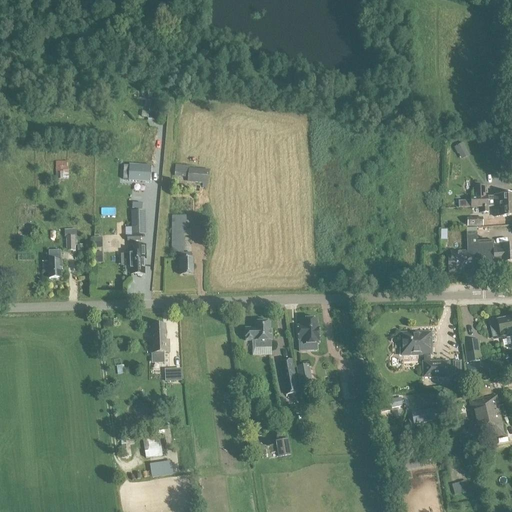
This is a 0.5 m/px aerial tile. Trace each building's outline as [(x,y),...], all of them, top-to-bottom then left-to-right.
[(464,144),(455,149),(458,156),(459,155),(462,154),(465,159),(470,157),(464,144)] [(131,166),(130,182),(150,183),(151,167),(131,166)] [(56,168),(56,181),(63,181),(69,181),(68,168),(63,168),(56,168)] [(494,208),(511,207),(511,197),(494,198),(494,208)] [(476,199),(471,199),(471,209),(476,208),(482,208),(482,209),(488,209),(488,208),(489,208),(494,208),(494,198),(486,198),(485,198),(476,199)] [(511,207),(494,208),(495,219),(511,217),(511,207)] [(132,236),(130,236),(127,236),(127,242),(141,242),(140,236),(146,236),(145,212),(131,212),(132,236)] [(468,228),(483,227),(483,219),(467,219),(468,228)] [(188,232),(169,232),(170,247),(179,247),(180,274),(196,274),(195,246),(188,246),(188,232)] [(472,252),(473,267),(473,278),(500,276),(500,263),(504,263),(504,264),(511,263),(511,247),(503,248),(494,248),(494,242),(478,243),(477,234),(467,235),(467,253),(472,252)] [(75,252),(75,237),(66,238),(67,252),(75,252)] [(135,254),(129,255),(130,267),(131,267),(131,276),(137,276),(138,277),(141,277),(143,275),(144,275),(144,260),(146,260),(145,246),(135,247),(135,254)] [(62,262),(61,262),(61,252),(49,252),(49,263),(48,263),(49,280),(61,279),(61,270),(63,270),(62,262)] [(472,252),(467,253),(451,253),(452,257),(449,258),(450,275),(465,274),(465,267),(473,267),(472,252)] [(92,253),(92,264),(103,264),(103,253),(92,253)] [(511,319),(497,322),(500,338),(511,335),(511,316),(511,317),(511,319)] [(307,345),(317,345),(318,345),(318,343),(319,343),(319,330),(317,330),(317,321),(303,321),(303,328),(299,328),(300,353),(307,352),(307,345)] [(245,343),(254,342),(255,342),(255,349),(271,349),(271,342),(272,342),(272,331),(270,331),(270,324),(255,324),(255,329),(244,329),(241,332),(242,338),(245,343)] [(153,334),(151,334),(152,359),(161,359),(161,354),(169,354),(168,342),(165,342),(165,327),(163,327),(162,326),(159,326),(158,327),(152,327),(153,334)] [(424,378),(449,378),(449,363),(430,364),(430,355),(431,355),(430,335),(402,335),(402,356),(425,355),(425,364),(424,364),(424,378)] [(464,343),(467,365),(483,362),(479,341),(464,343)] [(291,360),(277,363),(284,396),(297,393),(291,360)] [(356,365),(359,379),(347,382),(350,396),(373,391),(367,363),(356,365)] [(309,365),(308,366),(297,368),(301,389),(312,386),(309,365)] [(165,371),(166,383),(174,382),(173,370),(165,371)] [(446,400),(458,398),(456,388),(444,390),(446,400)] [(392,401),(391,397),(378,400),(380,412),(403,407),(401,399),(392,401)] [(496,397),(469,403),(473,423),(469,424),(471,432),(474,432),(476,440),(504,434),(496,397)] [(429,411),(432,422),(450,418),(447,407),(429,411)] [(393,412),(394,420),(402,418),(400,411),(393,412)] [(432,422),(429,411),(412,414),(412,416),(408,416),(410,426),(414,425),(414,426),(432,422)] [(123,458),(131,457),(129,439),(121,440),(123,458)] [(163,457),(160,439),(143,441),(146,459),(163,457)] [(389,448),(397,447),(395,439),(387,441),(389,448)] [(291,456),(288,440),(276,442),(279,458),(291,456)] [(392,467),(426,462),(424,451),(407,453),(408,458),(391,461),(392,467)] [(172,462),(150,466),(152,479),(174,476),(172,462)] [(469,492),(466,482),(459,484),(462,494),(469,492)]
